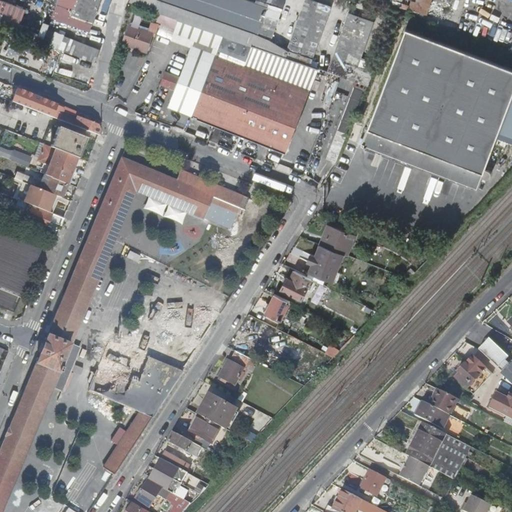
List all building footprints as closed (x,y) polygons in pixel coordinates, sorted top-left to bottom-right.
[(98,0),(78,0),(73,14),(91,21),(98,0)] [(101,0),(98,0),(91,21),(94,22),(101,0)] [(155,0),(153,7),(251,43),(254,33),(258,35),(269,7),(250,0),(155,0)] [(305,0),(291,42),(316,51),(331,6),(314,0),(305,0)] [(389,0),(389,2),(447,18),(452,0),(389,0)] [(0,25),(11,29),(18,8),(0,1),(0,25)] [(259,35),(272,40),(282,10),(270,5),(259,35)] [(11,29),(15,31),(18,32),(26,11),(18,8),(11,29)] [(176,26),(179,18),(160,11),(157,19),(176,26)] [(334,57),(359,66),(374,21),(349,12),(334,57)] [(129,24),(123,41),(146,49),(152,32),(129,24)] [(44,41),(61,48),(66,35),(49,28),(44,41)] [(511,137),(511,65),(406,28),(380,94),(363,141),(362,144),(476,189),(481,176),(489,179),(493,171),(485,167),(498,132),(511,137)] [(61,48),(80,55),(84,42),(66,35),(61,48)] [(84,42),(80,55),(95,61),(100,48),(84,42)] [(285,152),(306,98),(189,53),(168,107),(285,152)] [(163,85),(174,90),(181,70),(170,66),(163,85)] [(57,105),(53,116),(65,121),(68,113),(63,111),(64,108),(57,105)] [(68,113),(65,121),(75,125),(78,117),(68,113)] [(99,134),(101,130),(98,124),(78,116),(78,117),(75,125),(99,134)] [(59,127),(51,146),(54,148),(73,156),(77,157),(79,158),(87,138),(59,127)] [(0,157),(28,166),(31,155),(0,146),(0,157)] [(73,156),(54,148),(45,174),(67,183),(77,157),(73,156)] [(0,511),(53,386),(63,390),(71,370),(74,364),(74,363),(80,348),(70,343),(134,189),(189,211),(189,212),(203,218),(209,201),(259,222),(260,217),(261,218),(263,214),(262,213),(265,205),(180,170),(175,180),(122,158),(67,290),(0,450),(0,511)] [(59,196),(62,197),(67,183),(45,174),(44,173),(42,179),(35,176),(34,178),(17,171),(15,178),(59,196)] [(34,206),(52,213),(59,196),(15,178),(13,177),(10,183),(29,191),(38,195),(34,206)] [(48,220),(61,226),(64,218),(52,213),(34,206),(26,203),(22,213),(28,215),(26,219),(46,227),(48,220)] [(343,253),(347,254),(355,234),(331,225),(327,236),(323,235),(320,243),(343,253)] [(0,305),(7,308),(14,311),(15,311),(41,249),(0,232),(0,305)] [(320,243),(319,243),(308,272),(332,281),(343,253),(320,243)] [(121,261),(159,275),(163,263),(125,250),(121,261)] [(302,298),(312,278),(307,275),(295,270),(290,278),(287,277),(281,288),(302,298)] [(320,305),(328,288),(319,283),(311,300),(320,305)] [(281,319),(290,301),(275,293),(266,311),(281,319)] [(113,336),(86,385),(136,413),(126,430),(119,426),(111,441),(116,444),(103,466),(119,475),(207,320),(200,316),(170,368),(113,336)] [(253,345),(259,337),(265,326),(251,318),(245,329),(244,329),(239,337),(253,345)] [(490,338),(480,349),(499,368),(503,371),(509,364),(506,360),(509,357),(490,338)] [(333,357),(339,349),(331,343),(325,351),(333,357)] [(315,359),(322,351),(313,347),(308,352),(315,359)] [(499,368),(480,349),(458,372),(460,373),(456,378),(474,394),(499,368)] [(247,370),(252,359),(235,351),(230,361),(228,360),(219,377),(235,385),(243,368),(247,370)] [(450,415),(458,399),(438,389),(430,405),(450,415)] [(203,397),(219,405),(223,400),(207,391),(203,397)] [(511,397),(497,391),(489,409),(506,416),(504,422),(511,425),(511,397)] [(216,413),(221,406),(219,405),(203,397),(193,412),(199,415),(209,420),(215,412),(216,413)] [(443,428),(450,415),(430,405),(423,401),(417,415),(443,428)] [(213,443),(221,426),(209,420),(199,415),(190,431),(213,443)] [(456,479),(472,447),(424,422),(407,454),(422,462),(430,466),(456,479)] [(196,456),(201,446),(173,431),(168,442),(196,456)] [(161,459),(182,470),(186,462),(165,451),(161,459)] [(411,456),(396,482),(415,492),(430,466),(422,462),(411,456)] [(182,484),(188,473),(182,470),(161,459),(155,470),(179,483),(182,484)] [(86,511),(109,476),(98,469),(71,511),(86,511)] [(370,469),(361,487),(377,495),(386,477),(370,469)] [(182,498),(184,500),(187,493),(177,488),(179,483),(155,470),(149,481),(163,488),(169,492),(182,498)] [(163,488),(149,481),(148,480),(138,496),(142,499),(140,501),(150,507),(163,488)] [(355,511),(363,499),(343,489),(339,497),(337,496),(332,505),(335,507),(334,509),(329,506),(325,511),(355,511)] [(179,503),(182,498),(169,492),(166,497),(179,503)] [(465,502),(461,509),(466,511),(487,511),(491,505),(472,495),(467,503),(465,502)] [(149,511),(133,503),(127,511),(149,511)]
